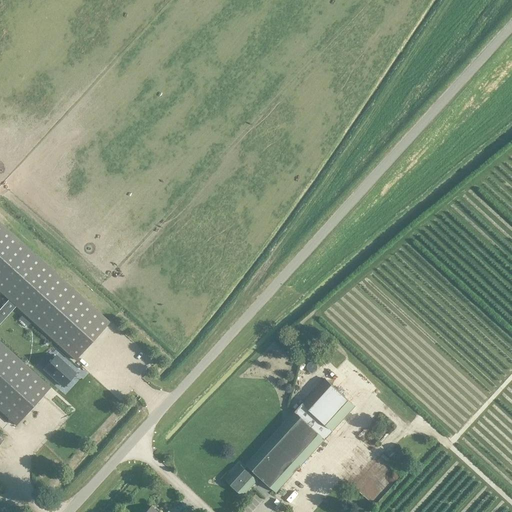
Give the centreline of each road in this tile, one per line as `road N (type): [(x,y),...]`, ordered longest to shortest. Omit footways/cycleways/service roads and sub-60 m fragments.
road 1 (unclassified): [(70,511),(511,28)]
road 2 (track): [(511,378),(449,447),(511,503)]
